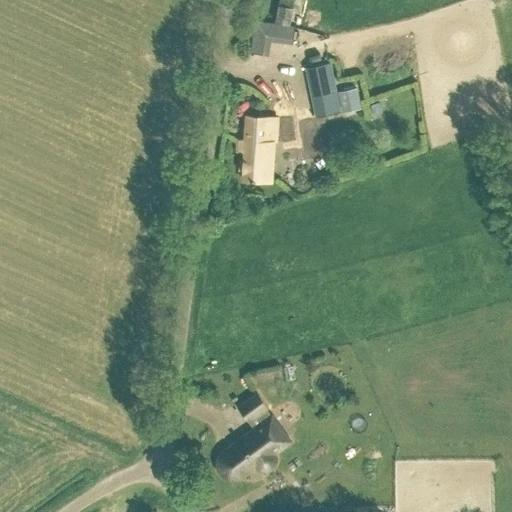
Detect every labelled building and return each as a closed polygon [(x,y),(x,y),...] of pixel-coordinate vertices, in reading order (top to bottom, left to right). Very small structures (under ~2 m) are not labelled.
[(282,0),(278,22),(290,25),(294,0),(282,0)] [(291,42),(293,25),(254,20),(249,51),(268,54),(270,39),(291,42)] [(338,92),(342,113),(362,109),(357,88),(338,92)] [(275,144),(277,118),(247,116),(242,182),(270,184),(272,144),(275,144)] [(301,141),(303,159),(329,156),(325,121),(282,126),(284,144),(301,141)] [(323,173),(310,175),(312,185),(325,183),(323,173)] [(270,466),(275,460),(271,453),(289,440),(270,413),(272,412),(258,392),(238,405),(253,426),(227,445),(223,451),(219,458),(221,470),(228,476),(232,478),(237,477),(257,465),(264,468),(270,466)]
